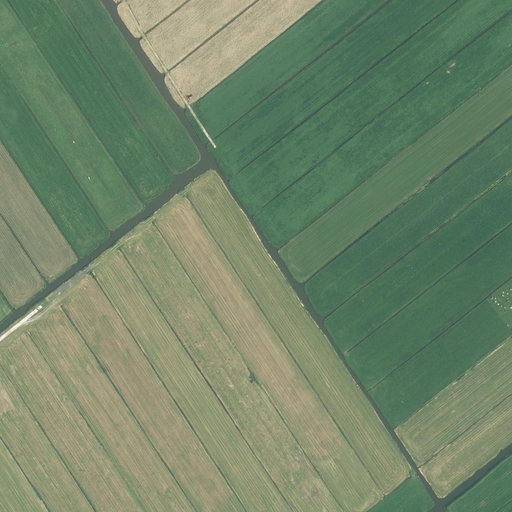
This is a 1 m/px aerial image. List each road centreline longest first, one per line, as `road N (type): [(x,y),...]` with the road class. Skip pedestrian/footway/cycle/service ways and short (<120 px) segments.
road 1 (track): [(190,187),(0,339)]
road 2 (track): [(123,0),(215,147)]
